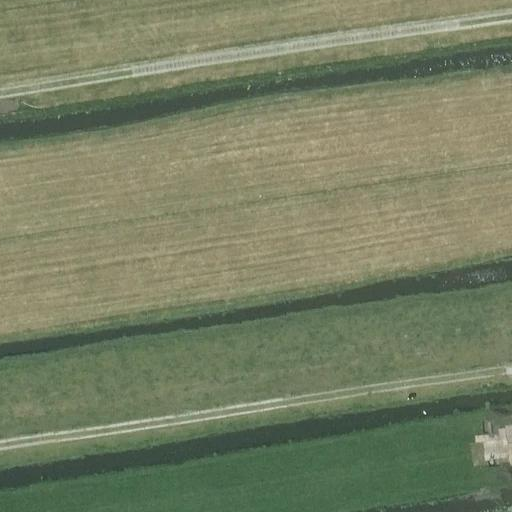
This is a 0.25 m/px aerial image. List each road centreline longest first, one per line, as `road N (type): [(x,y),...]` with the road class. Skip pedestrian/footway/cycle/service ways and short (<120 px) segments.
road 1 (track): [(0,97),(511,18)]
road 2 (track): [(0,446),(511,369)]
